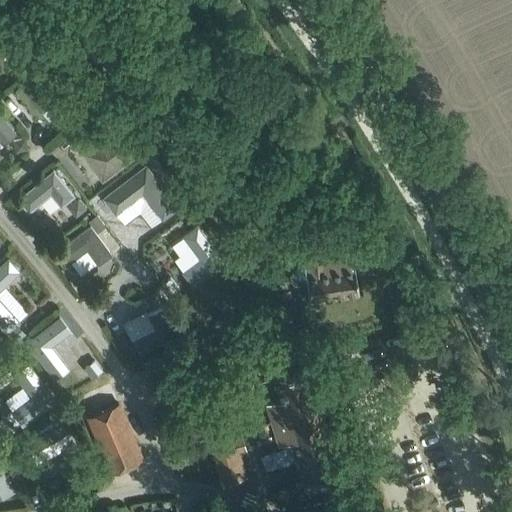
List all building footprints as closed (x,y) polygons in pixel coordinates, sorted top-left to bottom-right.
[(1,24),(23,51),(36,41),(14,14),(1,24)] [(20,84),(40,111),(77,83),(57,56),(20,84)] [(0,140),(2,143),(15,131),(0,113),(0,140)] [(81,152),(102,180),(142,152),(120,123),(81,152)] [(148,164),(106,197),(117,214),(144,193),(164,218),(180,206),(148,164)] [(17,197),(29,211),(51,193),(61,205),(75,194),(53,168),(17,197)] [(53,252),(63,265),(87,248),(99,264),(112,254),(95,232),(105,225),(97,214),(87,221),(90,225),(53,252)] [(202,259),(184,272),(194,286),(227,262),(199,225),(184,235),(202,259)] [(353,254),(326,259),(323,239),(303,242),(306,262),(303,262),(304,265),(296,266),(292,269),(290,273),(291,280),(294,283),(299,285),(307,284),(309,299),(359,291),(353,254)] [(2,318),(11,330),(45,304),(36,292),(2,318)] [(134,338),(141,352),(177,334),(163,306),(148,313),(155,327),(134,338)] [(52,373),(60,385),(96,359),(87,347),(66,363),(63,359),(55,365),(58,369),(52,373)] [(316,401),(305,365),(299,367),(296,357),(283,361),(286,371),(274,375),(281,398),(267,403),(279,443),(291,439),(304,482),(340,471),(318,400),(316,401)] [(163,358),(159,360),(141,370),(153,393),(176,381),(163,358)] [(12,410),(22,424),(57,398),(29,360),(15,370),(33,394),(12,410)] [(142,458),(118,402),(88,415),(112,470),(142,458)] [(22,440),(34,460),(71,438),(59,418),(22,440)] [(209,437),(222,482),(245,475),(237,447),(245,445),(240,428),(209,437)] [(0,496),(13,490),(0,463),(0,496)]
